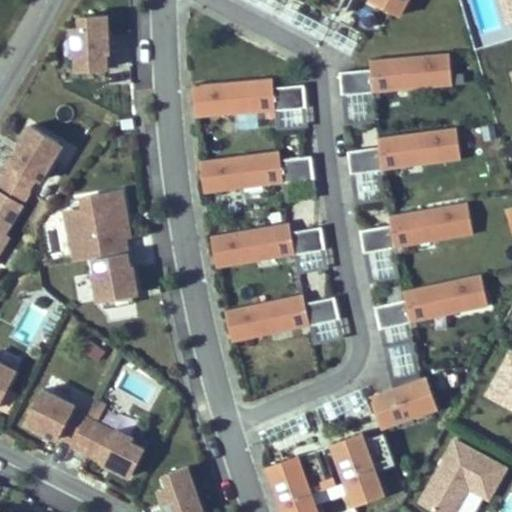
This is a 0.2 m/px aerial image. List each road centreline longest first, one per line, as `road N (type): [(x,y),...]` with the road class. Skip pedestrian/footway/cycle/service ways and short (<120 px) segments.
road 1 (residential): [(232,426),(355,367),(359,331),(313,61),(295,43),(205,0)]
road 2 (residential): [(232,426),(175,178),(165,0)]
road 3 (residential): [(119,511),(0,449)]
